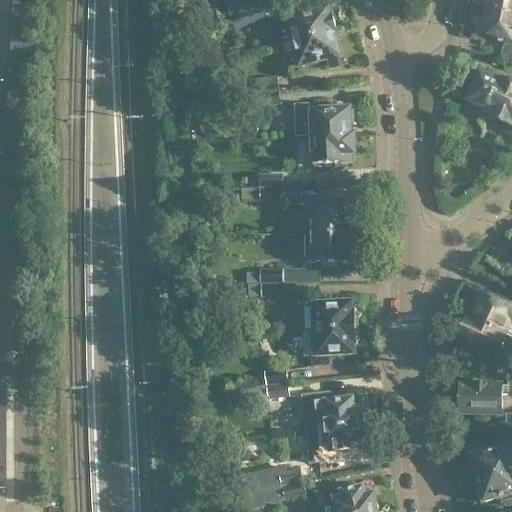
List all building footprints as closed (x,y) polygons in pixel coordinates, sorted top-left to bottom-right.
[(246,0),(227,6),(230,19),(261,9),(258,0),(246,0)] [(511,0),(487,0),(486,7),(488,9),(487,11),(511,16),(511,0)] [(33,17),(34,5),(12,3),(11,15),(33,17)] [(289,44),(334,33),(336,33),(332,17),(331,18),(329,9),(316,12),(315,7),(277,16),(275,5),(261,9),(230,19),(234,30),(258,23),(284,28),(289,44)] [(511,16),(487,11),(487,13),(485,15),(483,21),(485,24),(482,34),(511,41),(511,16)] [(33,29),(33,17),(11,15),(10,27),(33,29)] [(32,41),(33,29),(10,27),(10,39),(32,41)] [(327,61),(328,67),(342,64),(334,33),(289,44),(291,53),(296,52),(299,67),(295,68),(295,69),(327,61)] [(32,41),(10,39),(9,51),(31,53),(32,41)] [(511,41),(505,40),(504,44),(503,48),(502,48),(500,58),(511,61),(511,41)] [(30,65),(31,53),(9,51),(8,63),(30,65)] [(30,76),(30,65),(8,63),(7,75),(30,76)] [(481,113),(496,120),(511,127),(511,84),(492,75),(487,77),(480,74),(477,80),(474,82),(470,92),(469,96),(467,101),(483,109),(481,113)] [(29,89),(30,76),(7,75),(6,87),(29,89)] [(277,79),(255,82),(242,83),(243,96),(279,92),(277,79)] [(29,89),(6,87),(6,99),(28,100),(29,89)] [(279,94),(280,106),(313,102),(312,91),(279,94)] [(249,110),(280,106),(279,94),(247,98),(249,110)] [(28,100),(6,99),(5,111),(27,112),(28,100)] [(309,138),(351,136),(351,125),(354,125),(353,113),(350,113),(350,111),(348,111),(348,108),(336,108),(336,111),(308,112),(309,138)] [(26,124),(27,112),(5,111),(4,123),(26,124)] [(25,136),(26,124),(4,123),(3,135),(25,136)] [(3,135),(2,147),(24,148),(25,136),(3,135)] [(354,136),(351,136),(309,138),(310,154),(315,154),(315,168),(331,168),(331,165),(343,164),(343,162),(350,162),(350,155),(355,155),(355,152),(355,139),(354,139),(354,136)] [(0,189),(23,190),(23,150),(0,150),(0,189)] [(282,176),(259,176),(259,187),(282,187),(282,176)] [(0,189),(0,205),(23,206),(23,190),(0,189)] [(259,202),(282,202),(282,190),(259,190),(259,202)] [(0,205),(0,217),(23,218),(23,206),(0,205)] [(334,207),(325,207),(325,210),(305,210),(305,236),(354,237),(354,224),(353,224),(353,221),(352,221),(352,211),(334,211),(334,207)] [(0,217),(0,233),(23,234),(23,218),(0,217)] [(0,233),(0,249),(23,250),(23,234),(0,233)] [(354,237),(305,236),(305,264),(326,265),(326,267),(333,267),(333,265),(351,265),(351,253),(353,253),(353,250),(354,250),(354,237)] [(0,261),(23,262),(23,250),(0,249),(0,261)] [(0,261),(0,352),(23,353),(23,322),(23,262),(0,261)] [(320,271),(283,272),(260,272),(260,273),(247,273),(247,285),(320,283),(320,271)] [(283,286),(261,287),(249,287),(250,298),(261,298),(261,299),(283,299),(283,286)] [(478,306),(472,320),(505,335),(511,338),(511,307),(493,299),(492,301),(477,294),(472,304),(478,306)] [(310,307),(311,332),(355,330),(355,328),(358,325),(358,319),(355,317),(354,314),(353,314),(352,304),(310,307)] [(460,342),(469,347),(498,359),(503,349),(499,347),(505,335),(472,320),(471,320),(470,321),(469,321),(464,332),(464,333),(460,342)] [(303,359),(328,357),(354,356),(354,347),(356,347),(356,344),(359,342),(358,335),(355,333),(355,330),(311,332),(311,334),(302,334),(303,359)] [(266,388),(288,385),(286,372),(265,375),(266,388)] [(508,387),(468,386),(468,387),(461,387),(460,416),(502,417),(502,397),(508,397),(508,394),(511,394),(511,379),(509,379),(508,387)] [(288,386),(262,390),(263,398),(268,398),(268,401),(290,398),(288,386)] [(306,432),(319,431),(362,426),(362,423),(364,421),(363,414),(361,412),(360,409),(359,409),(358,400),(332,403),(331,393),(302,397),(306,432)] [(366,437),(365,430),(363,429),(362,426),(319,431),(321,446),(314,447),(316,464),(338,462),(337,455),(364,452),(363,443),(364,443),(364,440),(366,437)] [(473,460),(470,461),(475,481),(511,471),(511,458),(509,448),(472,457),(473,460)] [(233,479),(236,496),(265,490),(282,487),(281,482),(280,475),(286,474),(285,468),(233,479)] [(281,482),(282,487),(304,483),(301,471),(286,474),(280,475),(281,482)] [(511,471),(475,481),(480,501),(483,501),(484,503),(501,499),(503,505),(507,507),(511,505),(511,471)] [(319,511),(376,511),(378,510),(377,503),(374,502),(372,489),(357,492),(356,484),(328,490),(329,490),(315,493),(319,511)] [(304,485),(282,490),(284,500),(285,501),(306,497),(304,485)] [(282,490),(282,487),(236,496),(239,511),(264,506),(264,504),(284,500),(282,490)]
